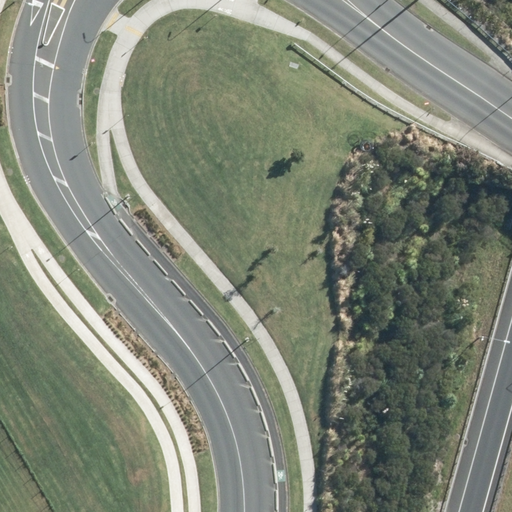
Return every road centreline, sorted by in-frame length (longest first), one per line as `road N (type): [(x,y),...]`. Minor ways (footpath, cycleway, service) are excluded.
road 1 (tertiary): [(253,511),(256,478),(239,407),(205,349),(71,191)]
road 2 (tertiary): [(71,191),(14,90),(18,0)]
road 3 (tertiary): [(80,0),(58,43),(55,115),(71,191)]
road 4 (secondary): [(368,20),(511,124)]
road 5 (motorway): [(474,511),(511,373)]
